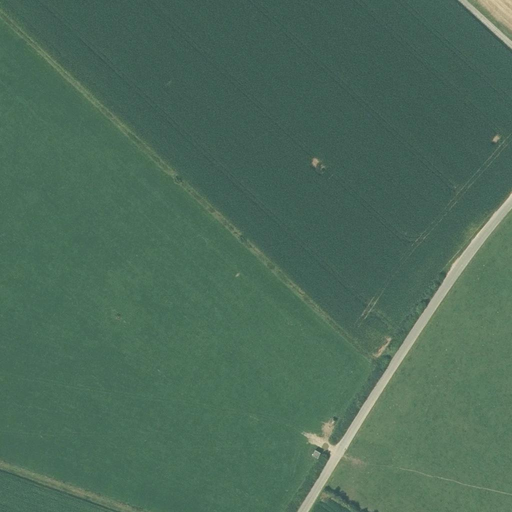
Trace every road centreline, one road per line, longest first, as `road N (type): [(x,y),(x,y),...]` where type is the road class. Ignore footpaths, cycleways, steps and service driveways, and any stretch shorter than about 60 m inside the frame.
road 1 (unclassified): [(300,511),(436,295),(511,199)]
road 2 (track): [(133,511),(0,464)]
